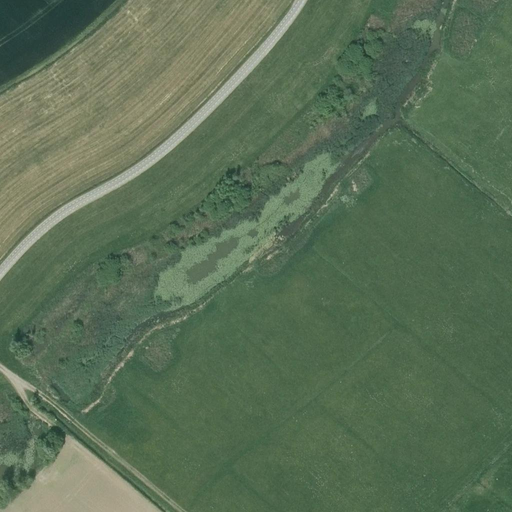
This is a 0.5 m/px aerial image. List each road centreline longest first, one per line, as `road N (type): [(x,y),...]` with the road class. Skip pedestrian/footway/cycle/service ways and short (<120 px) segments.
road 1 (unclassified): [(0,281),(46,227),(164,154),(275,42),(305,0)]
road 2 (track): [(0,366),(180,511)]
